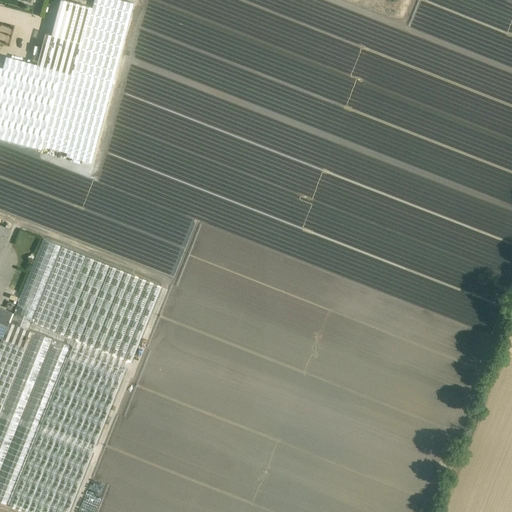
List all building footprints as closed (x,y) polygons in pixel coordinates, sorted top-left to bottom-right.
[(62,70),(42,145),(67,152),(70,140),(87,78),(112,84),(133,3),(121,0),(93,0),(84,34),(74,74),(62,70)] [(24,28),(0,21),(0,39),(19,45),(24,28)] [(6,55),(0,78),(0,133),(42,145),(62,70),(74,74),(84,34),(53,26),(51,35),(44,33),(36,63),(6,55)] [(70,140),(95,146),(112,84),(87,78),(70,140)] [(70,140),(67,152),(92,159),(95,146),(70,140)] [(10,230),(0,225),(0,243),(4,245),(10,230)] [(13,313),(12,315),(30,322),(61,246),(43,239),(13,313)] [(132,274),(61,246),(30,322),(102,350),(132,274)] [(132,274),(102,350),(127,360),(157,284),(132,274)] [(0,307),(0,337),(1,338),(8,321),(9,322),(12,315),(13,313),(0,307)] [(124,367),(127,360),(102,350),(30,322),(12,315),(9,322),(30,330),(32,331),(71,346),(124,367)] [(1,338),(0,340),(0,412),(32,331),(30,330),(25,341),(5,333),(9,322),(8,321),(1,338)] [(9,322),(5,333),(25,341),(30,330),(9,322)] [(32,331),(0,412),(0,502),(8,505),(71,346),(32,331)] [(24,511),(66,511),(124,367),(71,346),(8,505),(24,511)]
